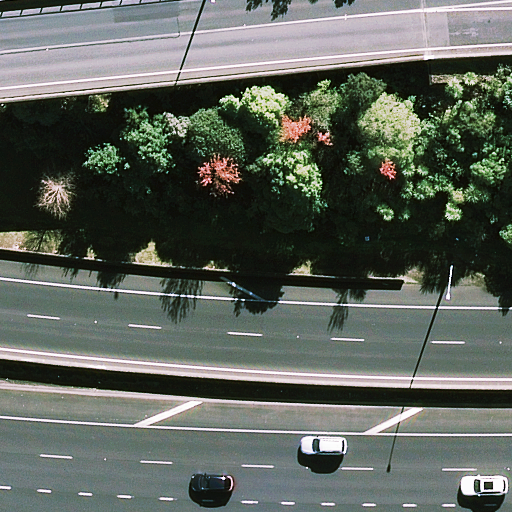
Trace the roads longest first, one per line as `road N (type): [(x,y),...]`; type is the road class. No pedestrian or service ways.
road 1 (trunk): [(0,312),(256,335),(511,343)]
road 2 (trunk): [(511,471),(0,453)]
road 3 (trunk): [(124,41),(511,29)]
road 4 (trunk): [(124,41),(364,0)]
road 5 (trunk): [(0,54),(124,41)]
